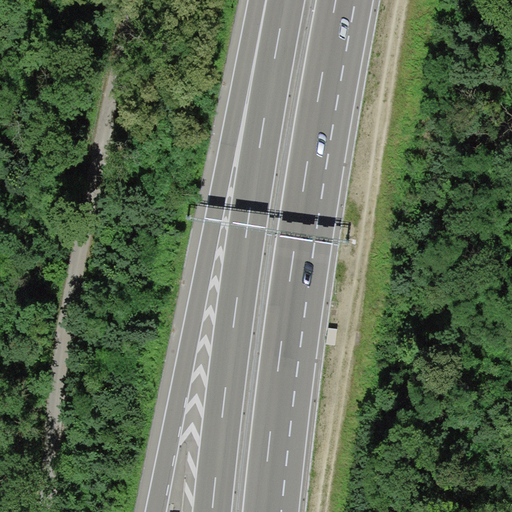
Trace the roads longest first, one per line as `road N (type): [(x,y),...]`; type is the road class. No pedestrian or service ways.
road 1 (motorway): [(268,0),(154,511)]
road 2 (motorway): [(271,511),(299,273),(345,0)]
road 3 (motorway): [(286,0),(212,511)]
